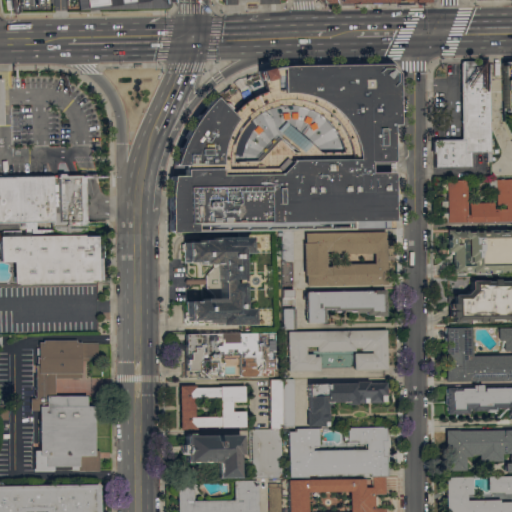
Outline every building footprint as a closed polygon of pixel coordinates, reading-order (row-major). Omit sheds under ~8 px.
[(135,0),(75,0),(76,8),(106,4),(106,3),(135,0)] [(164,199),(167,173),(180,173),(180,167),(169,167),(171,158),(177,144),(185,128),(197,110),(213,94),(230,112),(239,104),(249,96),(263,91),(261,82),(258,83),(254,69),(268,65),(280,64),(386,61),(396,72),(397,127),(390,127),(391,163),(368,164),(368,169),(391,169),(391,221),(350,221),(351,229),(164,231),(164,204),(164,199)] [(511,61),(511,156),(508,147),(508,143),(506,141),(506,125),(511,124),(511,112),(506,112),(506,110),(497,110),(497,62),(511,61)] [(457,139),(459,137),(459,62),(487,62),(487,162),(483,162),(483,151),(467,152),(468,166),(433,167),(433,152),(430,152),(430,141),(431,140),(433,139),(457,139)] [(0,177),(0,222),(49,222),(49,229),(63,229),(63,235),(82,234),(82,225),(102,225),(102,221),(84,221),(83,176),(54,176),(54,184),(49,184),(49,176),(0,177)] [(511,221),(445,222),(445,218),(440,219),(439,212),(445,212),(445,206),(439,206),(439,200),(445,200),(445,190),(439,190),(439,184),(445,184),(445,180),(464,180),(464,214),(467,214),(467,202),(491,202),(491,209),(501,208),(500,204),(494,204),(494,189),(486,189),(486,186),(483,186),(483,179),(511,179),(511,221)] [(511,272),(451,273),(450,254),(447,254),(447,252),(444,252),(444,247),(447,247),(446,233),(444,233),(444,229),(450,229),(450,231),(455,231),(455,230),(511,229),(511,272)] [(291,282),(282,282),(282,284),(279,284),(280,230),(291,230),(291,282)] [(383,231),(384,284),(303,285),(303,275),(302,275),(301,243),(303,243),(302,233),(383,231)] [(0,235),(81,235),(81,236),(95,236),(95,258),(98,258),(98,280),(96,280),(96,281),(87,281),(87,283),(11,284),(10,262),(0,262),(0,235)] [(246,236),(246,253),(237,253),(237,281),(235,281),(235,279),(227,279),(227,282),(239,282),(239,308),(248,308),(248,324),(214,325),(214,323),(200,323),(200,320),(185,321),(184,301),(200,301),(200,299),(212,298),(211,295),(204,288),(204,275),(211,267),(211,264),(198,264),(198,261),(183,262),(182,242),(198,241),(198,240),(211,239),(211,237),(246,236)] [(511,319),(509,319),(509,321),(505,321),(505,319),(487,319),(487,322),(482,322),(482,319),(480,319),(480,322),(475,322),(475,320),(466,320),(466,323),(452,323),(452,317),(448,317),(448,303),(446,303),(445,295),(463,295),(468,289),(468,280),(485,280),(485,281),(490,281),(490,279),(497,278),(497,281),(511,281),(511,278),(511,319)] [(280,289),(291,289),(291,297),(293,297),(293,329),(280,329),(280,289)] [(383,290),(384,315),(371,316),(371,314),(365,314),(365,310),(331,311),(331,309),(323,309),(323,322),(304,322),(304,292),(383,290)] [(511,380),(444,381),(444,327),(470,327),(470,355),(511,355),(511,350),(502,350),(502,340),(497,340),(497,327),(511,327),(511,380)] [(286,371),(285,331),(384,329),(385,369),(352,370),(351,353),(369,352),(369,350),(359,350),(359,348),(352,348),(353,350),(314,351),(314,346),(304,347),(304,354),(314,354),(314,357),(318,357),(317,370),(286,371)] [(217,333),(217,332),(236,332),(236,333),(271,332),(271,369),(259,369),(259,367),(257,367),(254,370),(255,372),(251,376),(238,376),(237,375),(236,357),(218,357),(219,377),(195,377),(195,370),(184,370),(183,334),(217,333)] [(44,396),(44,406),(35,406),(36,410),(28,410),(28,398),(34,398),(34,364),(37,364),(37,342),(41,342),(41,340),(75,339),(75,342),(79,342),(96,342),(97,358),(79,358),(80,377),(54,378),(55,396),(44,396)] [(269,429),(267,379),(279,379),(280,426),(279,429),(269,429)] [(279,379),(291,379),(293,426),(280,426),(279,379)] [(306,412),(307,412),(307,384),(352,382),(352,381),(367,381),(368,382),(384,382),(384,401),(379,401),(379,402),(354,403),(355,404),(345,405),(345,402),(325,402),(325,411),(327,411),(327,426),(306,426),(306,412)] [(472,388),(472,384),(481,384),(481,391),(482,391),(482,387),(511,387),(511,419),(508,419),(508,407),(494,407),(494,411),(492,411),(492,412),(485,412),(485,410),(470,410),(470,409),(467,409),(467,414),(445,414),(445,388),(472,388)] [(178,386),(194,385),(194,387),(242,386),(243,401),(230,402),(230,411),(243,411),(244,426),(194,427),(194,429),(178,429),(178,386)] [(32,450),(36,450),(36,410),(35,406),(44,406),(44,396),(55,396),(85,395),(85,405),(90,405),(91,449),(97,448),(98,470),(66,470),(66,467),(53,467),(54,470),(33,471),(32,450)] [(286,431),(294,431),(293,428),(320,428),(320,437),(317,437),(317,446),(311,446),(311,450),(364,449),(364,443),(355,444),(355,441),(342,441),(342,434),(345,434),(345,427),(384,427),(385,475),(384,475),(384,494),(372,494),(371,476),(368,476),(367,473),(306,474),(306,477),(287,478),(286,431)] [(279,429),(280,477),(248,478),(247,429),(269,429),(279,429)] [(444,431),(511,430),(511,472),(503,472),(503,463),(508,463),(507,452),(503,452),(503,454),(501,454),(501,461),(478,461),(478,454),(470,454),(470,457),(464,457),(464,470),(444,471),(444,431)] [(238,434),(239,454),(235,454),(235,477),(215,477),(214,462),(183,463),(183,454),(180,454),(180,444),(183,444),(182,435),(238,434)] [(511,511),(444,511),(444,477),(470,476),(470,494),(464,494),(464,500),(498,499),(498,502),(511,501),(511,504),(511,493),(502,493),(502,491),(487,492),(486,476),(511,475),(511,511)] [(286,511),(286,480),(362,478),(362,487),(371,487),(372,508),(384,508),(384,511),(286,511)] [(175,511),(175,485),(191,485),(191,500),(232,500),(232,480),(256,480),(256,511),(175,511)] [(268,511),(268,483),(280,483),(280,511),(268,511)] [(0,511),(0,485),(97,484),(97,511),(105,511),(43,511),(21,511),(0,511)]
